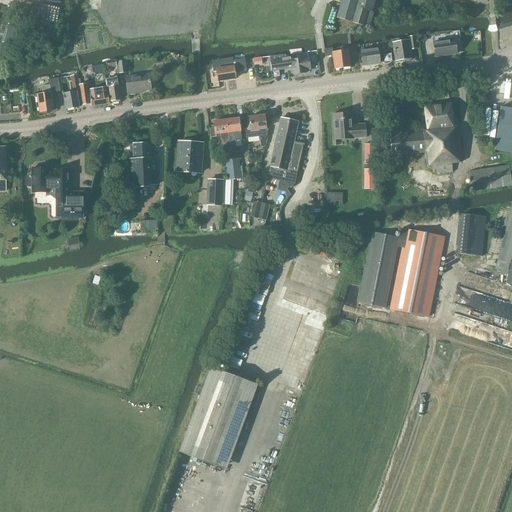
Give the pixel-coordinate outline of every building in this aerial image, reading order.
[(343,0),(338,18),(369,27),(376,0),(343,0)] [(55,30),(55,20),(38,21),(38,31),(55,30)] [(417,37),(409,38),(409,41),(394,43),(396,61),(412,59),(411,50),(418,49),(417,37)] [(455,39),(433,42),(435,57),(457,54),(455,39)] [(333,47),(325,48),(326,56),(333,55),(335,70),(352,67),(350,56),(357,55),(355,45),(341,48),(341,51),(334,52),(333,47)] [(379,54),(385,53),(385,47),(362,50),(364,65),(381,63),(379,54)] [(285,55),(270,57),(272,71),(293,68),(294,75),(306,73),(305,70),(310,69),(309,57),(293,60),(293,57),(286,58),(285,55)] [(218,81),(235,79),(234,73),(246,71),(244,59),(231,61),(231,60),(213,62),(214,71),(216,71),(218,81)] [(116,60),(108,61),(108,68),(117,67),(116,60)] [(119,73),(126,72),(125,61),(118,62),(119,73)] [(137,91),(149,90),(148,82),(149,81),(148,75),(125,78),(127,94),(137,92),(137,91)] [(77,93),(79,92),(77,76),(71,77),(73,93),(64,94),(66,110),(79,108),(77,93)] [(111,102),(119,101),(116,78),(113,78),(113,79),(106,80),(107,87),(109,87),(111,102)] [(51,93),(62,92),(60,79),(48,81),(49,86),(41,87),(42,94),(36,95),(38,112),(41,112),(41,114),(46,113),(46,112),(53,111),(51,93)] [(86,85),(79,86),(81,104),(88,103),(87,97),(90,96),(92,106),(109,104),(107,88),(87,90),(86,85)] [(384,140),(387,168),(402,166),(402,155),(426,152),(427,168),(432,167),(432,170),(436,169),(437,174),(453,172),(452,164),(462,162),(458,126),(452,127),(450,104),(441,106),(441,104),(435,104),(435,106),(425,107),(428,129),(389,133),(390,139),(384,140)] [(511,107),(502,106),(495,150),(511,152),(511,107)] [(334,140),(366,138),(365,124),(353,124),(353,113),(333,114),(334,140)] [(246,139),(258,137),(266,139),(268,130),(266,130),(264,115),(248,117),(250,132),(245,132),(246,139)] [(233,179),(241,178),(238,152),(235,153),(234,140),(241,139),(238,118),(226,120),(233,179)] [(282,118),(268,178),(280,180),(278,187),(283,188),(293,187),(294,184),(295,184),(304,144),(295,142),(299,122),(282,118)] [(223,141),(226,168),(228,180),(233,179),(226,120),(214,121),(214,126),(210,126),(211,138),(216,137),(216,135),(220,134),(221,141),(223,141)] [(132,158),(126,159),(127,188),(136,188),(147,187),(147,186),(157,185),(156,158),(150,158),(150,142),(132,142),(132,145),(131,145),(131,150),(132,150),(132,158)] [(179,142),(177,174),(200,175),(202,143),(179,142)] [(374,144),(364,144),(364,164),(374,164),(374,144)] [(472,192),(511,186),(511,183),(509,165),(469,172),(472,192)] [(29,175),(27,177),(27,185),(29,187),(32,187),(32,193),(50,193),(54,196),(54,220),(83,220),(83,206),(83,193),(63,193),(63,186),(68,186),(68,170),(56,170),(56,172),(48,172),(48,168),(45,168),(44,167),(43,166),(38,166),(36,167),(36,168),(33,168),(33,175),(29,175)] [(390,173),(391,181),(401,180),(401,172),(390,173)] [(222,180),(209,180),(208,205),(221,205),(222,180)] [(326,204),(342,205),(343,193),(327,192),(326,204)] [(251,216),(267,220),(271,205),(255,201),(251,216)] [(511,208),(494,280),(511,285),(511,208)] [(461,215),(457,254),(482,257),(486,217),(461,215)] [(141,220),(141,229),(151,229),(151,219),(141,220)] [(403,248),(391,309),(429,317),(444,237),(402,229),(398,247),(403,248)] [(371,232),(357,303),(386,308),(399,238),(371,232)] [(68,239),(66,242),(67,247),(78,245),(77,238),(68,239)] [(248,311),(258,314),(261,303),(251,300),(248,311)] [(238,339),(248,341),(249,335),(239,333),(238,339)] [(179,453),(227,470),(259,385),(210,368),(179,453)] [(272,421),(268,431),(278,435),(282,425),(272,421)] [(273,453),(275,447),(271,446),(273,440),(267,439),(266,444),(263,443),(261,449),(273,453)]
